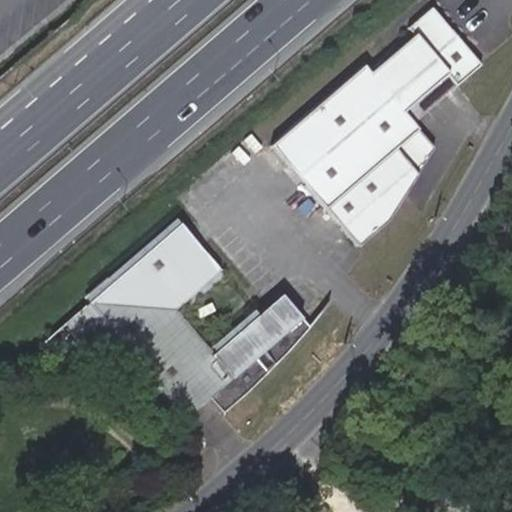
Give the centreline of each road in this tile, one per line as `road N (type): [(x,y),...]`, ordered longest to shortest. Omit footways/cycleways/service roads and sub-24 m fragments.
road 1 (unclassified): [(511,133),(448,239),(326,404),(198,511)]
road 2 (motorway): [(0,258),(299,0)]
road 3 (motorway): [(190,0),(0,163)]
